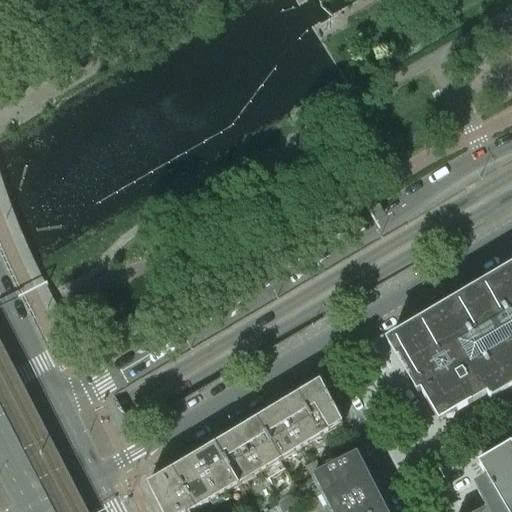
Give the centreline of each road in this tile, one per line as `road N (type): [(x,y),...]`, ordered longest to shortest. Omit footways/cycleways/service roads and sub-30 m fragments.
road 1 (secondary): [(0,495),(511,195)]
road 2 (secondary): [(511,173),(0,473)]
road 3 (secondary): [(483,153),(53,411)]
road 4 (secondary): [(89,478),(322,341)]
road 5 (unclassified): [(0,117),(202,0)]
road 6 (secondary): [(322,341),(511,230)]
road 7 (secondary): [(53,411),(0,303)]
